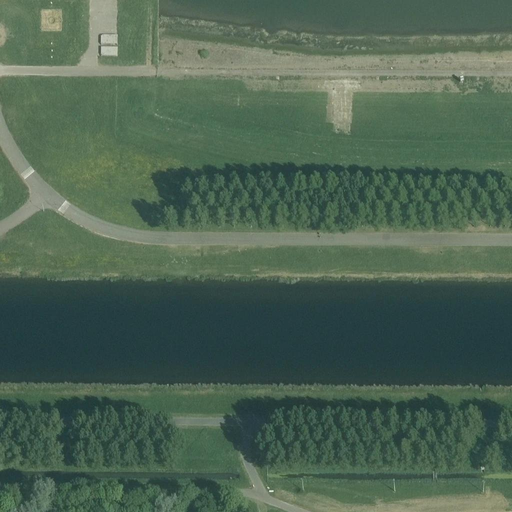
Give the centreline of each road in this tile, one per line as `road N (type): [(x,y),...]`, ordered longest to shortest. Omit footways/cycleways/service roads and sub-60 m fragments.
road 1 (unclassified): [(511,241),(149,239),(110,233),(47,196)]
road 2 (unknown): [(0,416),(232,416)]
